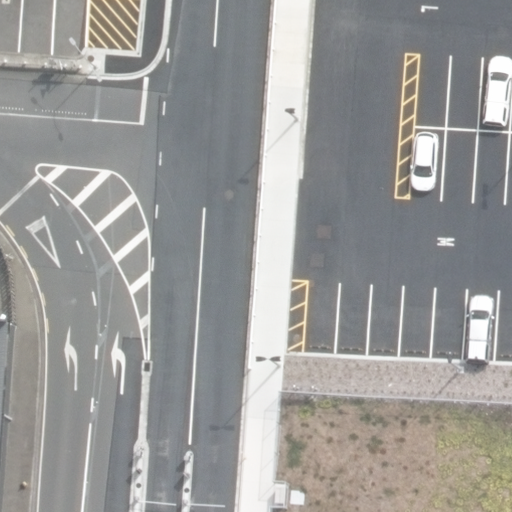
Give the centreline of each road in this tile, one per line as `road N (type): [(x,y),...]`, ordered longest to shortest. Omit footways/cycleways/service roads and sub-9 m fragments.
road 1 (unclassified): [(213,131),(187,511)]
road 2 (unclassified): [(84,511),(96,394),(82,304),(49,235),(0,172)]
road 3 (unclassified): [(213,131),(0,114)]
road 4 (unclassified): [(221,0),(213,131)]
